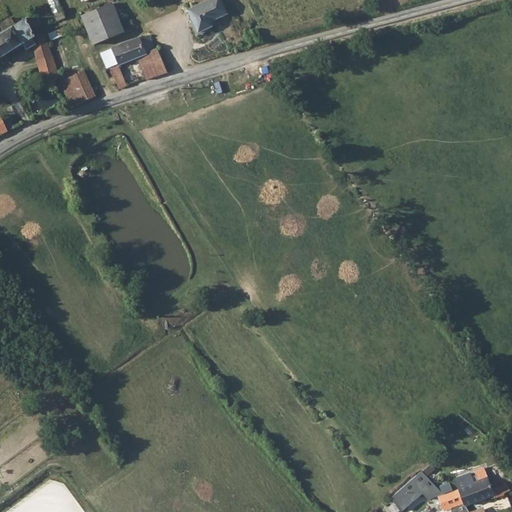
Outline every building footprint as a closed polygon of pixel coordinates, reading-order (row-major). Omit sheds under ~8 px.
[(220,0),(210,0),(188,10),(198,33),(212,27),(210,22),(227,14),(220,0)] [(113,4),(81,17),(93,45),(125,32),(113,4)] [(0,58),(22,45),(26,51),(32,47),(43,82),(58,77),(58,74),(44,33),(35,36),(31,29),(25,18),(14,25),(10,18),(0,24),(0,27),(3,32),(0,33),(0,58)] [(257,30),(246,34),(251,45),(262,42),(257,30)] [(139,38),(113,49),(120,63),(121,65),(136,58),(146,81),(167,73),(157,48),(155,49),(149,35),(141,39),(139,38)] [(108,69),(110,68),(120,63),(113,49),(101,53),(108,69)] [(120,63),(110,68),(115,80),(113,79),(112,80),(111,82),(111,84),(111,85),(113,87),(115,87),(117,86),(118,85),(120,89),(130,85),(121,65),(120,63)] [(84,71),(61,82),(70,101),(72,106),(96,95),(84,71)] [(11,116),(5,119),(9,129),(15,127),(11,116)] [(453,479),(458,489),(464,504),(465,506),(494,495),(495,499),(505,495),(504,493),(508,491),(505,483),(492,487),(485,468),(475,472),(478,480),(474,482),(470,472),(453,479)] [(429,500),(444,494),(434,482),(423,469),(410,480),(421,493),(423,492),(429,500)] [(410,480),(390,497),(401,510),(421,493),(410,480)] [(458,489),(444,494),(429,500),(433,511),(443,511),(464,504),(458,489)]
